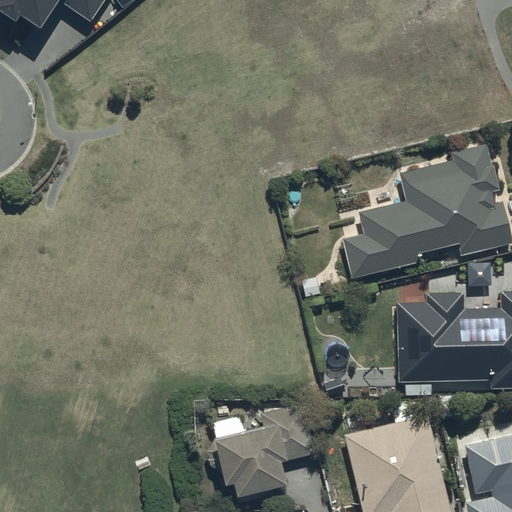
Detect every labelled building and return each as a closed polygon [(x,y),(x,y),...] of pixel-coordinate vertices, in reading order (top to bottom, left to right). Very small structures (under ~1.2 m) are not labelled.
[(0,0),(0,26),(4,21),(21,34),(46,0),(48,0),(80,24),(98,0),(0,0)] [(448,161),(392,173),(399,203),(352,213),(357,235),(337,239),(345,276),(411,262),(409,252),(450,243),(452,255),(504,244),(495,202),(486,204),(483,192),(490,191),(480,145),(446,152),(448,161)] [(400,394),(426,394),(426,381),(484,381),(484,388),(511,388),(511,292),(495,293),(495,309),(456,309),(456,293),(419,293),(419,303),(392,303),(392,382),(400,382),(400,394)] [(443,511),(416,397),(383,405),(387,423),(337,435),(355,511),(443,511)] [(218,484),(222,498),(231,495),(233,502),(266,493),(265,488),(275,485),(269,463),(310,452),(295,401),(254,413),(258,428),(238,433),(233,417),(207,424),(211,438),(200,441),(212,485),(218,484)] [(511,511),(511,435),(458,448),(468,493),(483,490),(485,499),(457,505),(458,511),(511,511)]
